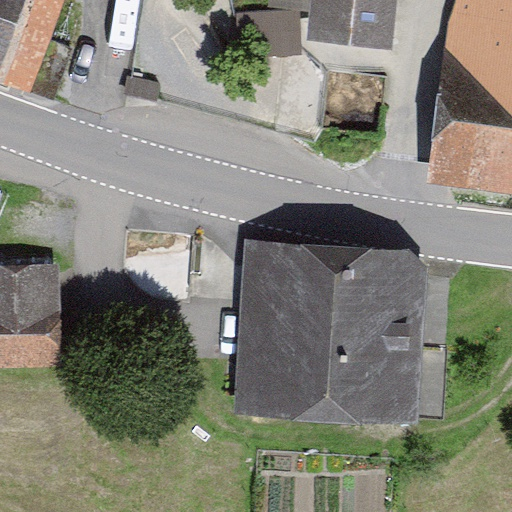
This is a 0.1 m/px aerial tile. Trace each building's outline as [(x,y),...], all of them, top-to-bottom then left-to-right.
[(0,0),(0,65),(24,0),(0,0)] [(303,45),(307,3),(285,0),(265,0),(261,40),(303,45)] [(403,0),(317,0),(312,42),(397,53),(403,0)] [(511,0),(470,0),(455,18),(431,182),(511,194),(511,0)] [(427,269),(250,255),(237,429),(413,442),(427,269)] [(62,267),(0,267),(0,343),(62,343),(62,267)]
